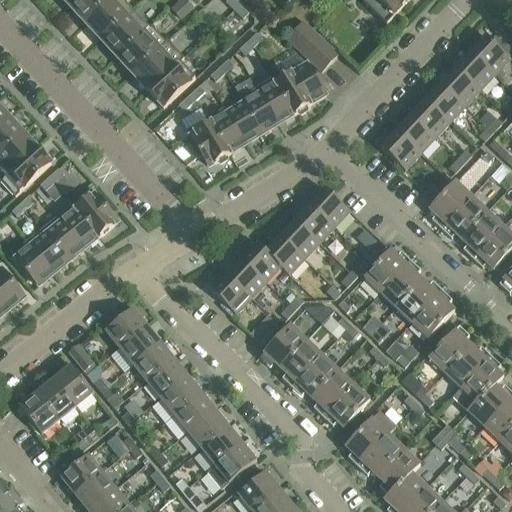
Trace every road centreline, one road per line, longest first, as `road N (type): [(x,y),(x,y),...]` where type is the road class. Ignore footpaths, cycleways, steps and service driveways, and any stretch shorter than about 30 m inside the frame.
road 1 (residential): [(335,511),(300,473),(302,439),(129,272)]
road 2 (residential): [(188,237),(0,26)]
road 3 (residential): [(511,329),(323,154)]
road 4 (residential): [(323,154),(467,0)]
road 5 (residential): [(0,377),(129,272)]
road 6 (residential): [(188,237),(323,154)]
